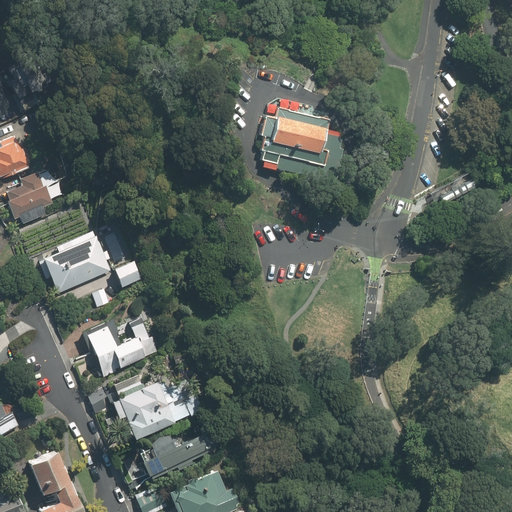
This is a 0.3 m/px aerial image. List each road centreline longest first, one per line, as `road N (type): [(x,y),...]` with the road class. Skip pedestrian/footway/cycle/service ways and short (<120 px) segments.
road 1 (unclassified): [(386,240),(415,156),(442,0)]
road 2 (residential): [(123,511),(39,329)]
road 3 (unclassified): [(511,211),(463,231),(386,240)]
